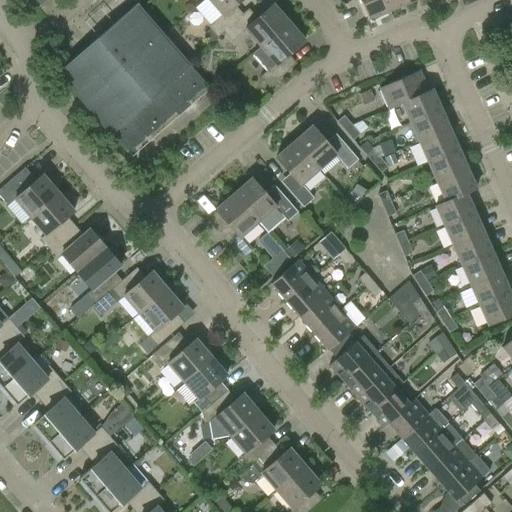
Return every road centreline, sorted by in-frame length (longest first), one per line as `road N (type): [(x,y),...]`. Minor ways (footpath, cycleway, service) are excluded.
road 1 (residential): [(407,511),(382,482),(349,461),(226,318),(213,285),(156,211)]
road 2 (residential): [(156,211),(345,53)]
road 3 (residential): [(439,32),(511,198)]
road 4 (residential): [(156,211),(116,200),(40,109)]
